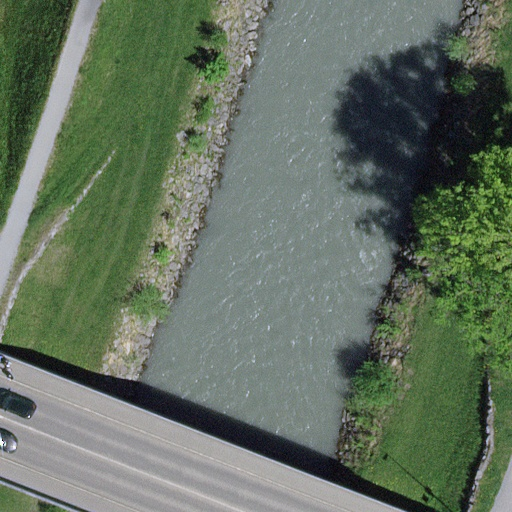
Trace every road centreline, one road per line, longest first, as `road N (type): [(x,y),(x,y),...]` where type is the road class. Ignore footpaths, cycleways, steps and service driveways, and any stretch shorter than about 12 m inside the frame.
road 1 (track): [(90,0),(0,266)]
road 2 (primary): [(238,511),(0,418)]
road 3 (track): [(510,506),(498,293)]
